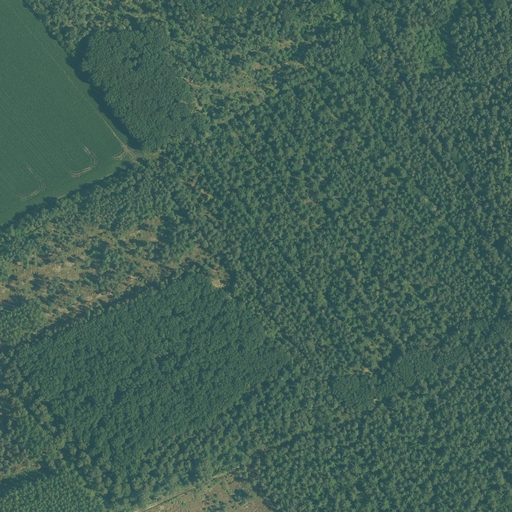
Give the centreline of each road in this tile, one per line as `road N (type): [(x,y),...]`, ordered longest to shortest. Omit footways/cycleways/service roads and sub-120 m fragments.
road 1 (track): [(132,511),(347,415),(511,327)]
road 2 (track): [(0,224),(229,121),(373,40)]
road 3 (track): [(148,155),(347,415)]
road 4 (track): [(229,121),(424,377)]
road 5 (track): [(349,0),(401,105),(511,249)]
road 6 (track): [(112,511),(0,384)]
